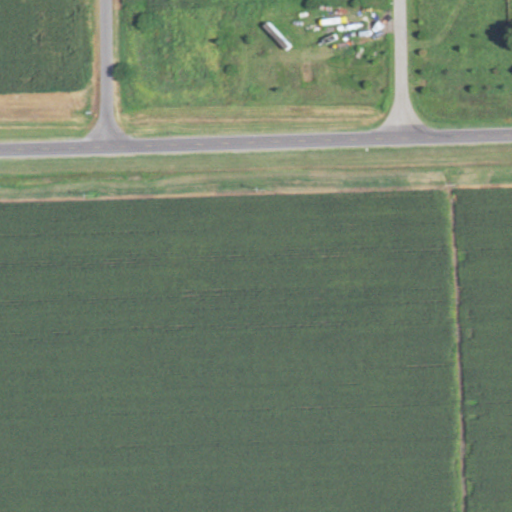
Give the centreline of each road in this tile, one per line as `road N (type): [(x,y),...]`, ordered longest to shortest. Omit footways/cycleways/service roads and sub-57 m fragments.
road 1 (tertiary): [(0,145),(511,129)]
road 2 (residential): [(106,142),(103,0)]
road 3 (residential): [(402,134),(398,0)]
